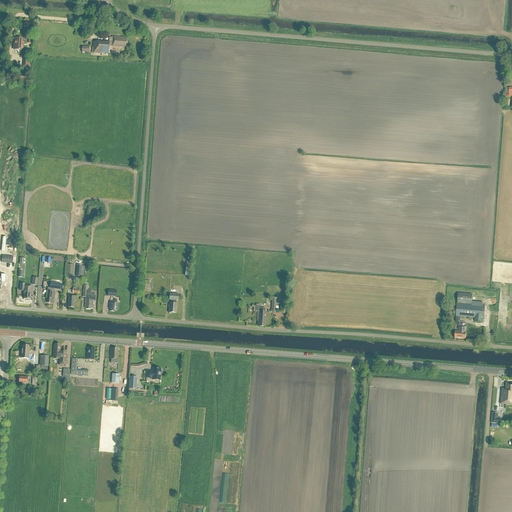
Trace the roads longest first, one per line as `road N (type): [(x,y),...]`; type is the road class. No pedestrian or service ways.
road 1 (secondary): [(511,373),(7,333)]
road 2 (unclassified): [(511,348),(133,317)]
road 3 (unclassified): [(511,55),(155,25)]
road 4 (unclassified): [(133,317),(155,25)]
road 5 (unclassified): [(133,317),(0,307)]
